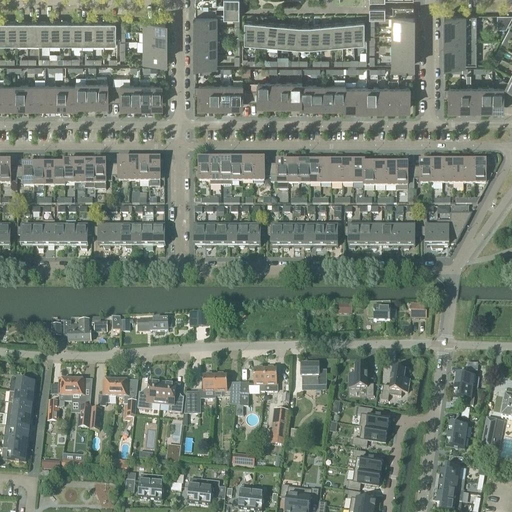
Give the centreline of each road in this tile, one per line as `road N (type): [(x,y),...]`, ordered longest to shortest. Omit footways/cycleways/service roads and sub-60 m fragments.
road 1 (residential): [(0,352),(444,344)]
road 2 (residential): [(180,146),(511,145)]
road 3 (residential): [(180,269),(453,270)]
road 4 (residential): [(432,124),(180,125)]
road 5 (residential): [(0,147),(180,146)]
road 6 (residential): [(180,125),(0,125)]
road 7 (residential): [(0,269),(180,269)]
road 8 (residential): [(418,511),(444,344)]
road 9 (residential): [(180,125),(179,0)]
road 10 (residential): [(432,124),(430,0)]
road 11 (residential): [(180,269),(180,146)]
